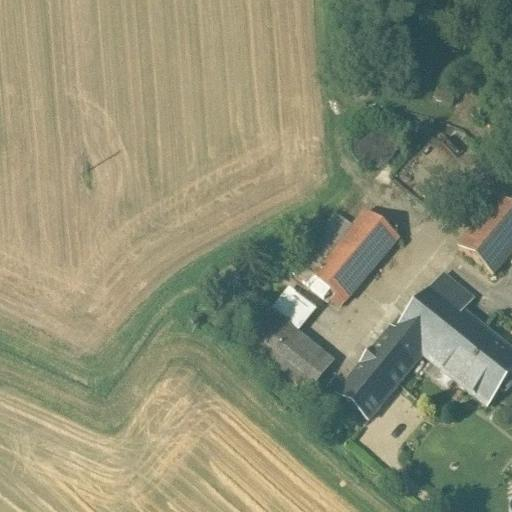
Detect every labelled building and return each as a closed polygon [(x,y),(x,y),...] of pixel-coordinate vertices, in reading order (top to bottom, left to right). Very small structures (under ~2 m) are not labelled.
[(381,126),(376,125),(372,124),(367,125),(364,126),(361,128),(358,130),(355,133),(354,135),(353,137),(352,140),(351,143),(350,147),(351,152),(353,156),(354,158),(355,160),(358,163),(360,165),(363,167),(368,169),(373,169),(378,168),(381,167),(384,166),(387,164),(390,161),(392,158),(394,154),(395,152),(395,150),(395,146),(395,142),(394,139),(393,136),(391,134),(389,132),(387,130),(384,128),(381,126)] [(511,253),(511,211),(498,201),(458,250),(492,278),(511,253)] [(365,214),(352,229),(337,216),(296,265),(300,269),(294,276),(306,286),(312,279),(344,305),(398,240),(365,214)] [(442,276),(404,324),(400,321),(391,331),(390,330),(385,337),(417,363),(422,358),(444,376),(481,330),(462,314),(473,301),(442,276)] [(288,289),(244,344),(308,396),(333,365),(296,335),(315,311),(288,289)] [(511,354),(481,330),(444,376),(486,410),(511,377),(511,354)] [(385,337),(335,397),(368,424),(417,363),(385,337)]
